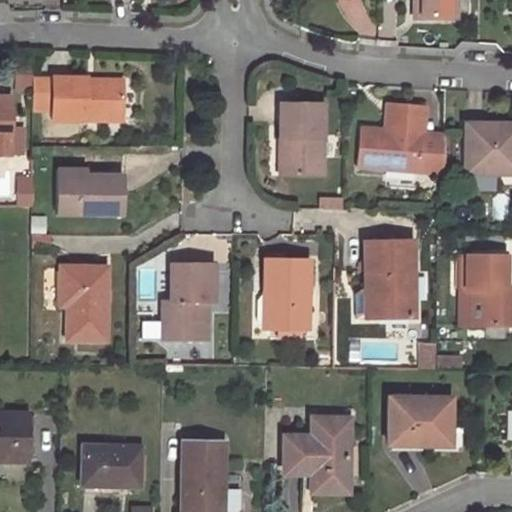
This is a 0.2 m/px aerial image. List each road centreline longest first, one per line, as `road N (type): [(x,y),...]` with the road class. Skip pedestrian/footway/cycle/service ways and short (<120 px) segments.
road 1 (residential): [(233,40),(354,67),(511,74)]
road 2 (residential): [(0,34),(233,40)]
road 3 (residential): [(229,223),(233,40)]
